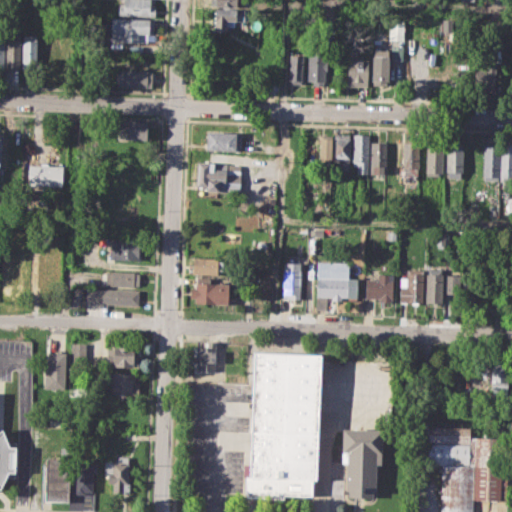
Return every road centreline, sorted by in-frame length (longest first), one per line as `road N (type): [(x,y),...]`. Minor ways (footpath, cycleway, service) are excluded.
road 1 (residential): [(0,102),(511,121)]
road 2 (residential): [(179,0),(161,511)]
road 3 (residential): [(0,319),(511,336)]
